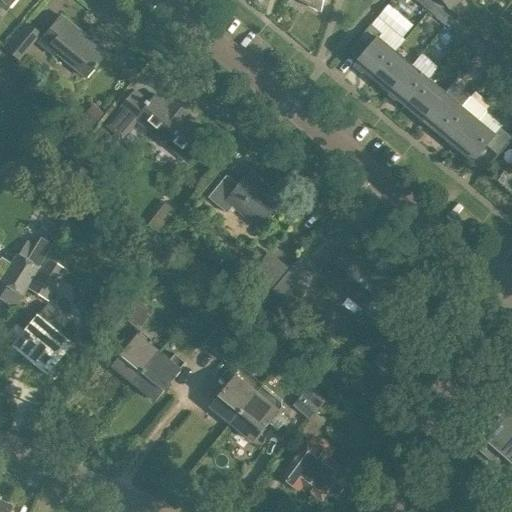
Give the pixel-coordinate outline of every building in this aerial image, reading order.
[(0,0),(0,5),(4,8),(10,0),(0,0)] [(300,0),(321,12),(323,0),(300,0)] [(442,0),(449,9),(462,0),(442,0)] [(435,16),(445,25),(451,18),(441,10),(435,16)] [(84,34),(60,13),(39,38),(82,75),(101,52),(99,50),(102,48),(101,44),(95,39),(91,39),(89,42),(82,36),(84,34)] [(380,17),(373,24),(397,46),(403,39),(380,17)] [(451,18),(445,25),(455,33),(461,26),(451,18)] [(4,49),(18,61),(40,34),(26,22),(4,49)] [(474,37),(469,44),(479,53),(485,46),(474,37)] [(364,70),(372,77),(393,51),(377,38),(359,60),(354,66),(361,71),(360,72),(361,73),(364,70)] [(485,46),(479,53),(495,66),(504,55),(489,42),(485,46)] [(380,88),(387,94),(410,65),(393,51),(372,77),(383,85),(380,88)] [(504,55),(495,66),(508,76),(511,71),(511,61),(510,60),(504,55)] [(397,97),(406,104),(427,79),(410,65),(387,94),(395,101),(397,97)] [(413,116),(420,121),(443,92),(427,79),(406,104),(416,113),(413,116)] [(443,92),(420,121),(428,128),(430,125),(439,132),(460,106),(468,96),(452,82),(443,92)] [(501,92),(511,101),(511,99),(511,89),(507,85),(501,92)] [(121,113),(134,123),(137,120),(189,162),(208,139),(186,120),(189,116),(172,101),(168,105),(155,95),(149,103),(138,93),(121,113)] [(460,106),(439,132),(449,140),(447,144),(452,148),(485,109),(468,96),(460,106)] [(82,116),(93,124),(102,111),(92,103),(82,116)] [(485,109),(452,148),(461,156),(464,153),(474,161),(486,146),(498,155),(511,138),(511,135),(502,127),(503,125),(485,109)] [(504,170),(497,181),(511,193),(511,170),(509,174),(504,170)] [(227,175),(208,197),(227,214),(234,206),(259,227),(282,200),(249,173),(239,185),(227,175)] [(165,202),(147,226),(157,234),(175,210),(165,202)] [(0,281),(5,285),(0,294),(0,299),(14,307),(25,288),(38,267),(52,245),(39,237),(35,245),(24,239),(15,253),(0,277),(0,281)] [(324,275),(365,308),(384,285),(365,269),(369,264),(348,247),(324,275)] [(296,283),(305,291),(322,271),(302,255),(285,274),(296,283)] [(38,267),(25,288),(46,301),(66,270),(45,257),(38,267)] [(121,317),(138,331),(153,312),(136,298),(121,317)] [(11,344),(11,345),(21,354),(18,357),(27,365),(30,362),(44,373),(45,372),(52,378),(63,365),(56,359),(68,344),(56,333),(66,321),(45,304),(23,331),(15,325),(4,338),(11,344)] [(246,325),(239,319),(229,331),(236,337),(246,325)] [(204,344),(220,357),(235,339),(218,326),(204,344)] [(112,365),(133,383),(159,352),(137,334),(112,365)] [(210,406),(230,423),(265,381),(243,363),(252,353),(235,339),(220,357),(238,372),(210,406)] [(159,352),(133,383),(155,401),(181,370),(179,368),(184,361),(174,353),(169,360),(159,352)] [(374,362),(391,377),(400,367),(383,352),(374,362)] [(265,381),(230,423),(254,442),(282,407),(282,402),(273,395),(276,390),(266,382),(265,381)] [(309,419),(325,403),(308,388),(293,405),(309,419)] [(486,432),(511,454),(511,400),(504,393),(476,424),(486,432)] [(343,470),(327,458),(330,454),(321,448),(325,442),(314,434),(282,475),(298,487),(300,484),(329,507),(342,489),(333,482),(343,470)] [(0,511),(5,511),(9,505),(0,501),(0,511)]
